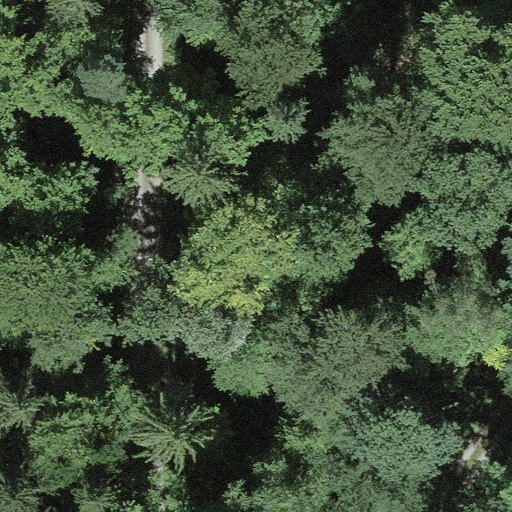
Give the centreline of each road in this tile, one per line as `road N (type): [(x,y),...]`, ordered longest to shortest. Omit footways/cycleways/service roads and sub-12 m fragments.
road 1 (track): [(145,0),(155,511)]
road 2 (track): [(511,403),(437,511)]
